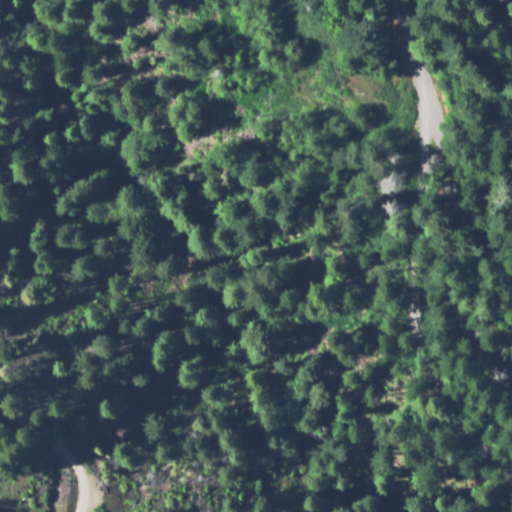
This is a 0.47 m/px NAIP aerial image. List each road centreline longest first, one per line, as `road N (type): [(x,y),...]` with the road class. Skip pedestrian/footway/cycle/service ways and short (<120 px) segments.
road 1 (track): [(0,362),(57,379),(84,406),(84,488),(69,511),(432,346),(432,258),(448,242)]
road 2 (residential): [(511,358),(474,324),(464,302),(448,242),(451,179),(399,0)]
